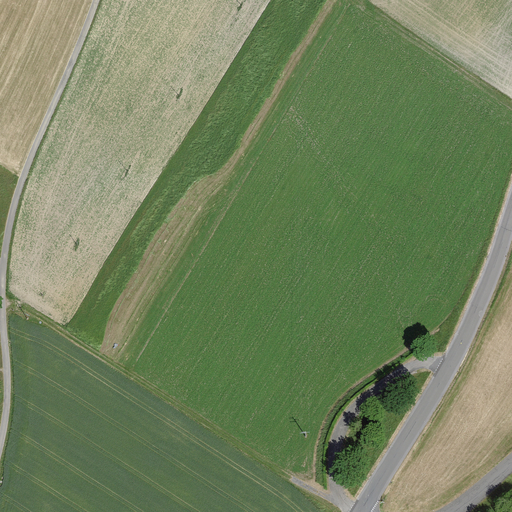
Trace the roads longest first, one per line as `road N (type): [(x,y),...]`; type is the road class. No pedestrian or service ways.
road 1 (unclassified): [(96,0),(13,208),(3,263),(8,370),(0,448)]
road 2 (tertiary): [(357,511),(474,319),(511,203)]
